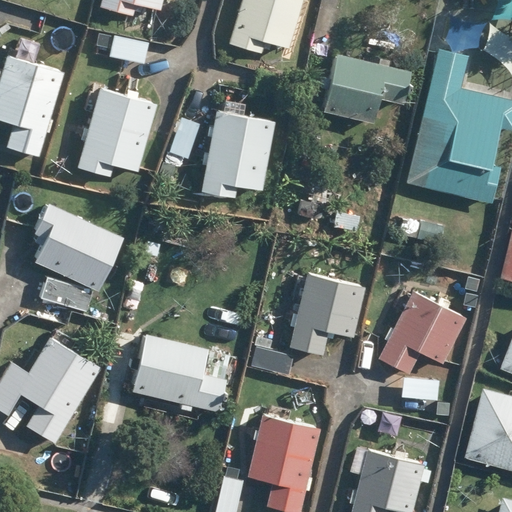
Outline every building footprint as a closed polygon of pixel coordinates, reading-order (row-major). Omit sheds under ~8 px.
[(156,0),(96,0),(94,10),(126,18),(129,6),(154,12),(156,0)] [(257,52),(259,43),(284,50),(297,0),(234,0),(223,43),(257,52)] [(479,27),(460,24),(456,48),(475,52),(479,27)] [(143,38),(91,36),(91,50),(103,50),(103,61),(142,63),(143,38)] [(501,170),(491,167),(500,129),(511,131),(511,101),(462,89),(469,56),(440,49),(408,182),(494,203),(501,170)] [(402,70),(329,55),(317,113),(365,124),(371,97),(395,102),(402,70)] [(0,120),(7,122),(0,148),(34,157),(55,73),(0,58),(0,120)] [(148,103),(92,89),(71,168),(107,178),(110,166),(131,171),(148,103)] [(264,120),(207,111),(195,192),(229,197),(231,186),(254,190),(264,120)] [(198,124),(177,115),(151,175),(171,185),(198,124)] [(317,195),(291,196),(293,224),(318,222),(317,195)] [(28,261),(90,292),(117,238),(43,202),(27,235),(38,240),(28,261)] [(356,213),(329,211),(328,231),(356,232),(356,213)] [(184,225),(160,224),(159,247),(184,248),(184,225)] [(511,228),(510,228),(501,277),(511,279),(511,228)] [(316,353),(320,333),(346,338),(356,287),(297,276),(283,346),(316,353)] [(436,362),(458,318),(406,292),(373,358),(405,374),(415,352),(436,362)] [(201,348),(138,334),(125,391),(211,410),(217,380),(195,375),(201,348)] [(269,340),(253,336),(245,365),(286,376),(291,357),(266,350),(269,340)] [(50,443),(93,366),(41,337),(11,390),(34,403),(20,426),(50,443)] [(511,339),(500,369),(511,373),(511,339)] [(430,415),(444,416),(445,400),(438,400),(439,379),(396,377),(395,401),(431,402),(430,415)] [(511,396),(481,388),(462,458),(511,470),(511,396)] [(278,511),(293,511),(312,428),(256,416),(243,476),(266,481),(260,508),(278,511)] [(387,511),(406,511),(418,464),(360,450),(344,511),(381,511),(382,511),(387,511)] [(233,511),(240,482),(218,476),(209,511),(233,511)] [(511,511),(511,499),(500,497),(496,511),(511,511)]
